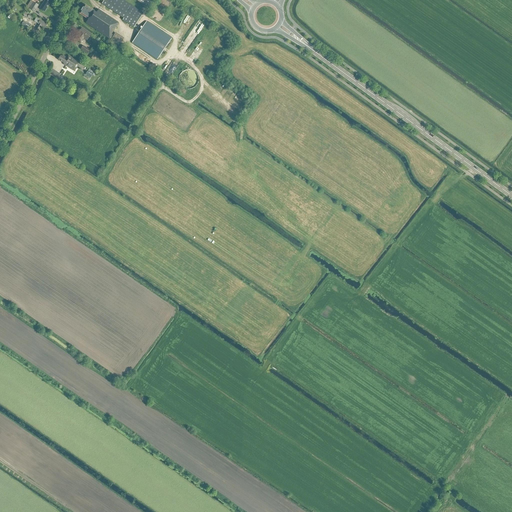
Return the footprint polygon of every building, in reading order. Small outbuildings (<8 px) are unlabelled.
[(45,0),(44,0),(41,0),(41,2),(43,3),(39,9),(44,13),(50,3),(45,0)] [(104,0),(102,4),(124,19),(123,20),(134,28),(143,13),(123,0),(104,0)] [(134,0),(148,9),(153,0),(134,0)] [(37,5),(30,1),(26,7),(33,12),(37,5)] [(96,14),(94,12),(93,12),(94,11),(85,5),(79,14),(88,20),(86,23),(119,45),(121,42),(110,35),(118,23),(98,10),(96,14)] [(45,28),(47,25),(36,18),(34,22),(38,24),(35,29),(38,31),(41,26),(45,28)] [(29,30),(31,26),(23,21),(21,25),(29,30)] [(157,60),(171,39),(146,22),(132,43),(157,60)] [(87,40),(91,35),(82,29),(78,34),(79,35),(76,40),(80,43),(84,38),(87,40)] [(87,54),(90,51),(83,46),(80,50),(87,54)] [(93,60),(97,54),(93,51),(89,57),(93,60)] [(66,58),(63,56),(62,57),(61,56),(58,60),(64,64),(63,65),(74,72),(80,63),(68,56),(66,58)] [(188,90),(189,90),(190,90),(192,89),(193,88),(194,88),(195,87),(196,87),(196,86),(197,85),(197,84),(198,83),(198,82),(198,81),(198,80),(198,79),(198,78),(198,77),(198,76),(197,75),(197,74),(196,73),(195,73),(194,72),(194,71),(193,71),(192,70),(191,70),(190,70),(189,70),(188,70),(187,70),(186,70),(185,71),(184,71),(183,71),(182,72),(181,73),(180,74),(180,75),(179,76),(179,77),(179,78),(178,79),(178,80),(179,81),(179,82),(179,83),(179,84),(180,85),(181,86),(181,87),(182,87),(183,88),(184,89),(185,89),(186,90),(187,90),(188,90)]
